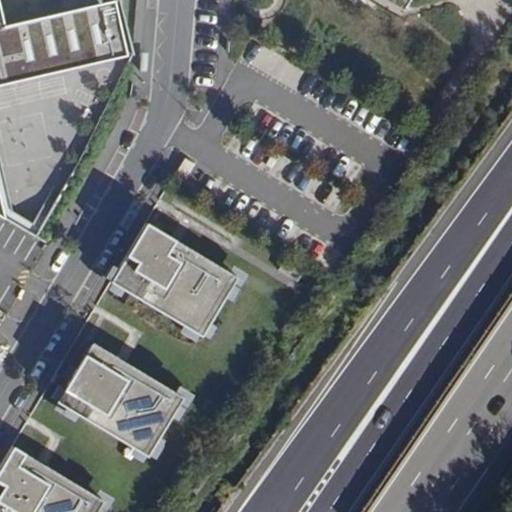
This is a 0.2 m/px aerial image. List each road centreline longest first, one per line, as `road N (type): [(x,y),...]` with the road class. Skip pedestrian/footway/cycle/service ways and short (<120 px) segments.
road 1 (residential): [(0,398),(166,124),(177,0)]
road 2 (motorway): [(511,198),(271,511)]
road 3 (motorway): [(511,227),(326,511)]
road 4 (motorway): [(415,511),(511,370)]
